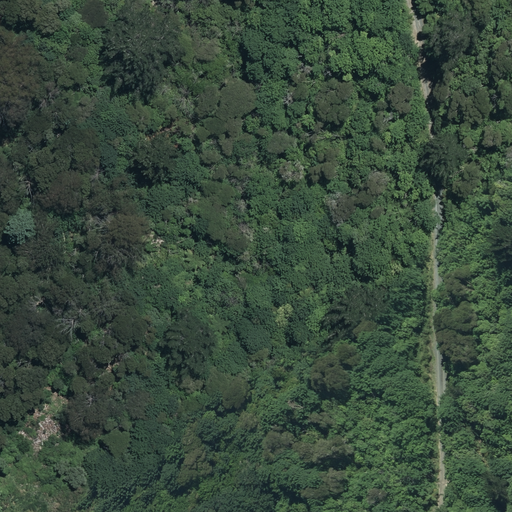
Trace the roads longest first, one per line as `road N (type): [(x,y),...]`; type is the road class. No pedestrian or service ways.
road 1 (track): [(385,0),(412,161),(422,196),(446,223),(437,309),(448,369),(412,511)]
road 2 (track): [(0,22),(15,50),(22,112),(0,145)]
